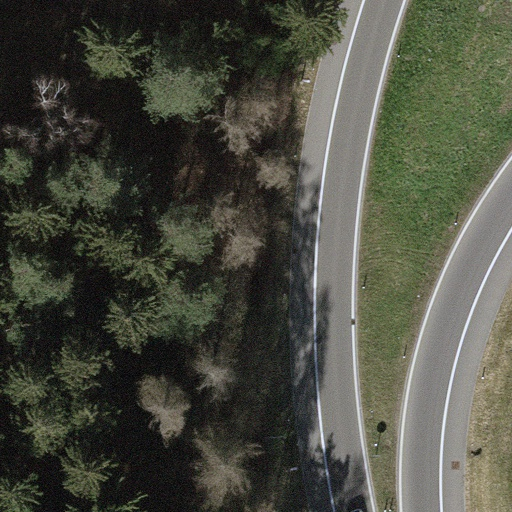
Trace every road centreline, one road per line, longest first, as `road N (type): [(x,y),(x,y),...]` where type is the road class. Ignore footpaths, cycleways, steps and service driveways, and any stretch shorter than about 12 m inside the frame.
road 1 (motorway): [(381,0),(348,122),(330,304),(352,511)]
road 2 (motorway): [(426,511),(438,368),(464,288),(511,202)]
